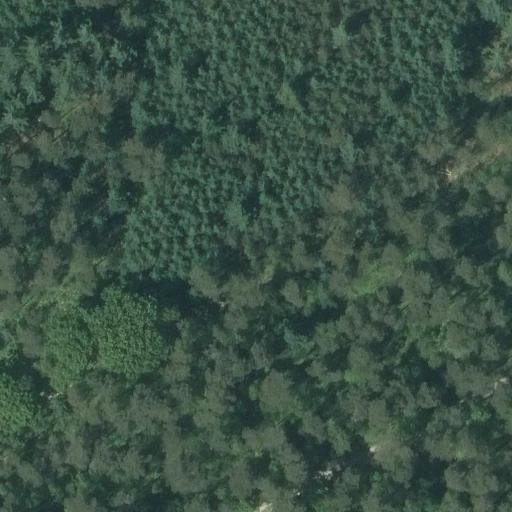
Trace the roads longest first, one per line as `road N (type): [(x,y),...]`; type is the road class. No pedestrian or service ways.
road 1 (track): [(0,421),(511,149)]
road 2 (track): [(146,0),(132,251),(115,358)]
road 3 (track): [(511,374),(262,511)]
road 4 (track): [(0,52),(121,0)]
